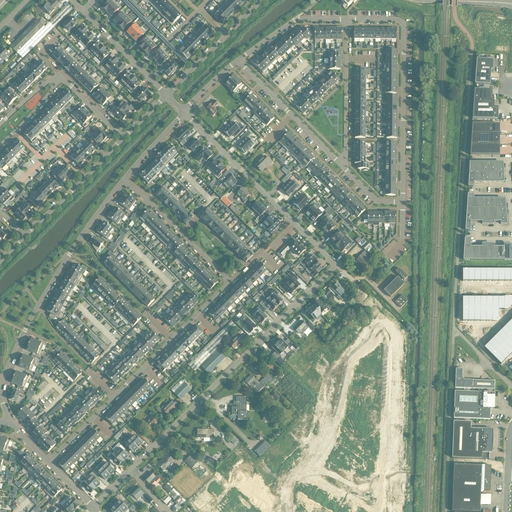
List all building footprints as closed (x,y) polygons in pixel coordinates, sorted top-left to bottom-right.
[(43,9),(49,15),(55,10),(54,9),(59,4),(55,0),(50,5),(48,3),(43,9)] [(111,0),(110,0),(102,8),(107,13),(116,4),(111,0)] [(164,0),(158,0),(152,7),(156,10),(166,1),(164,0)] [(226,4),(225,4),(234,13),(234,12),(238,9),(229,0),(226,4)] [(236,0),(228,0),(229,0),(238,9),(241,5),(236,0)] [(166,1),(156,10),(160,14),(169,5),(166,1)] [(225,3),(221,7),(222,9),(230,17),(234,13),(234,12),(234,13),(225,4),(226,4),(225,3)] [(64,18),(65,16),(72,9),(67,4),(64,8),(55,16),(44,27),(43,26),(46,23),(42,19),(39,22),(37,20),(25,32),(11,47),(18,54),(23,59),(64,18)] [(116,4),(107,13),(111,17),(120,8),(116,4)] [(169,5),(160,14),(164,18),(173,9),(169,5)] [(173,9),(164,18),(168,22),(177,12),(173,9)] [(219,12),(219,13),(226,20),(230,17),(222,9),(219,12)] [(217,11),(213,15),(220,22),(221,22),(223,24),(226,20),(219,13),(219,12),(217,11)] [(123,12),(114,22),(115,22),(114,23),(117,26),(118,25),(118,26),(127,17),(123,12)] [(177,12),(168,22),(172,26),(181,16),(177,12)] [(127,17),(118,26),(119,27),(118,27),(121,30),(122,30),(123,30),(132,21),(127,17)] [(71,18),(64,26),(69,31),(72,28),(72,29),(75,26),(74,26),(77,23),(76,23),(77,22),(73,18),(72,19),(71,18)] [(136,24),(127,33),(131,38),(140,29),(136,24)] [(205,24),(201,28),(202,29),(210,37),(213,33),(211,31),(212,31),(205,24)] [(82,28),(74,36),(80,41),(80,42),(88,34),(86,32),(87,31),(84,28),(83,29),(82,28)] [(299,32),(305,38),(304,38),(306,40),(314,33),(309,29),(307,31),(303,28),(299,32)] [(140,29),(131,38),(136,42),(145,33),(140,29)] [(198,33),(206,41),(210,37),(202,29),(198,33)] [(297,30),(292,34),(300,42),(304,38),(305,38),(299,32),(297,30)] [(198,32),(194,36),(202,44),(202,45),(206,41),(198,33),(198,32)] [(80,41),(79,42),(84,48),(93,39),(93,38),(94,38),(90,34),(90,35),(88,34),(80,42),(80,41)] [(288,39),(295,46),(296,47),(300,42),(292,34),(288,39)] [(194,36),(190,40),(198,48),(202,44),(194,36)] [(148,37),(138,46),(143,51),(152,42),(148,37)] [(286,37),(282,41),(290,49),(291,50),(295,46),(288,39),(286,37)] [(190,40),(186,43),(194,52),(198,48),(190,40)] [(286,53),(290,49),(282,41),(278,45),(286,53)] [(152,42),(143,51),(147,55),(156,46),(152,42)] [(93,47),(89,51),(95,57),(103,49),(100,45),(100,46),(98,43),(96,45),(93,47)] [(182,47),(191,56),(195,52),(194,52),(186,43),(182,47)] [(274,49),(273,49),(281,57),(281,58),(286,53),(278,45),(274,49)] [(181,46),(177,50),(187,60),(191,56),(182,47),(181,46)] [(52,55),(56,59),(65,51),(64,51),(60,47),(59,48),(56,51),(55,52),(52,55)] [(272,47),(267,52),(276,60),(276,61),(277,61),(281,57),(273,49),(274,49),(272,47)] [(2,48),(0,50),(0,63),(8,55),(2,48)] [(161,48),(151,58),(152,59),(155,62),(156,62),(165,53),(165,54),(166,53),(161,48)] [(103,49),(95,57),(100,63),(109,54),(106,52),(107,52),(103,49)] [(65,50),(64,51),(65,51),(56,59),(61,64),(70,55),(65,50)] [(267,52),(263,56),(272,65),(276,61),(276,60),(267,52)] [(165,53),(156,62),(157,63),(156,63),(159,66),(160,67),(169,58),(165,54),(165,53)] [(74,59),(70,55),(61,64),(65,68),(74,59)] [(259,60),(267,69),(272,65),(263,56),(259,60)] [(113,59),(105,67),(110,72),(118,64),(117,62),(118,62),(114,58),(113,59)] [(69,72),(77,64),(78,63),(74,59),(65,68),(69,72)] [(476,59),(475,84),(490,85),(491,70),(493,70),(493,60),(476,59)] [(263,73),(267,69),(259,60),(254,64),(261,71),(262,72),(263,73)] [(42,73),(48,68),(46,65),(44,66),(44,65),(43,65),(40,62),(35,66),(42,73)] [(166,69),(164,72),(168,76),(171,73),(172,74),(175,71),(174,70),(177,68),(172,63),(169,66),(166,69)] [(69,72),(73,76),(81,68),(77,64),(69,72)] [(118,64),(110,72),(116,78),(124,70),(123,69),(124,68),(121,65),(120,66),(118,64)] [(31,70),(38,78),(39,78),(38,77),(42,73),(35,66),(35,65),(30,70),(31,70)] [(86,72),(81,68),(73,76),(78,81),(86,72)] [(38,78),(31,70),(27,74),(34,82),(38,78)] [(90,77),(86,72),(78,81),(82,85),(90,77)] [(327,76),(335,84),(339,80),(331,72),(327,76)] [(22,79),(30,86),(34,82),(27,74),(23,79),(22,79)] [(128,74),(120,82),(126,87),(135,78),(132,76),(132,77),(128,74)] [(326,75),(322,79),(331,88),(335,84),(327,76),(326,75)] [(91,76),(90,77),(82,85),(86,89),(95,80),(91,76)] [(229,80),(238,89),(242,85),(241,84),(233,76),(229,80)] [(22,79),(23,79),(22,78),(17,82),(18,83),(25,90),(30,86),(22,79)] [(135,78),(126,87),(131,93),(132,92),(134,94),(136,92),(137,92),(135,89),(139,85),(136,81),(137,81),(135,78)] [(322,79),(318,83),(319,84),(327,91),(327,92),(331,88),(322,79)] [(86,89),(90,94),(94,90),(99,84),(95,80),(86,89)] [(238,89),(229,80),(225,85),(234,93),(238,89)] [(18,83),(14,87),(17,91),(18,91),(21,95),(25,90),(18,83)] [(316,87),(315,88),(323,95),(327,91),(319,84),(316,87)] [(99,92),(94,97),(98,101),(106,93),(102,89),(103,88),(101,86),(96,90),(99,92)] [(9,90),(5,94),(13,102),(17,98),(12,93),(15,91),(11,87),(8,89),(9,90)] [(315,87),(311,91),(319,99),(323,95),(315,88),(316,87),(315,87)] [(136,92),(134,94),(134,95),(136,97),(141,102),(144,99),(144,100),(147,97),(146,97),(149,94),(148,94),(149,93),(145,89),(144,90),(143,89),(139,94),(137,92),(136,92)] [(67,90),(61,95),(69,103),(73,98),(70,95),(69,94),(68,94),(69,92),(67,90)] [(474,90),(474,99),(490,99),(490,90),(474,90)] [(311,91),(307,95),(308,95),(315,103),(319,99),(311,91)] [(106,93),(98,101),(103,106),(107,101),(110,104),(114,99),(111,97),(111,98),(106,93)] [(305,93),(302,96),(303,98),(304,99),(311,106),(315,103),(308,95),(307,95),(305,93)] [(0,96),(0,101),(1,103),(3,101),(9,106),(13,102),(5,94),(1,98),(0,96)] [(69,103),(61,95),(57,100),(64,107),(66,109),(70,105),(68,103),(69,103)] [(244,103),(243,104),(247,108),(255,99),(251,95),(249,97),(245,101),(244,103)] [(299,102),(307,110),(311,106),(304,99),(303,98),(299,102)] [(255,99),(247,108),(251,111),(259,103),(255,99)] [(474,99),(473,109),(492,109),(492,99),(490,99),(474,99)] [(64,107),(57,100),(53,104),(60,111),(64,107)] [(219,106),(214,101),(211,104),(206,109),(213,116),(218,111),(216,109),(219,106)] [(299,101),(294,105),(296,107),(303,114),(307,110),(299,102),(299,101)] [(118,107),(126,115),(130,110),(131,111),(133,109),(129,104),(126,106),(123,103),(118,107)] [(259,103),(251,111),(254,115),(263,107),(259,103)] [(60,111),(53,104),(48,108),(56,115),(60,111)] [(118,107),(113,111),(117,115),(118,116),(123,121),(127,116),(126,115),(118,107)] [(254,115),(253,116),(258,120),(259,118),(267,111),(263,107),(254,115)] [(56,115),(48,108),(44,113),(45,113),(52,121),(57,116),(56,115)] [(71,115),(71,116),(77,122),(79,121),(87,113),(83,108),(78,113),(76,110),(71,115)] [(496,109),(492,109),(473,109),(472,119),(496,120),(496,109)] [(243,111),(239,116),(242,120),(247,115),(243,111)] [(267,111),(259,118),(263,122),(270,115),(267,111)] [(52,121),(45,113),(41,117),(48,125),(48,124),(52,121)] [(87,113),(79,121),(83,125),(82,126),(85,128),(89,124),(87,122),(92,117),(87,113)] [(263,122),(262,123),(266,127),(267,126),(274,119),(270,115),(263,122)] [(36,121),(45,130),(49,125),(48,124),(48,125),(41,117),(37,121),(36,121)] [(45,130),(36,121),(32,126),(40,134),(45,130)] [(233,122),(223,132),(230,138),(233,135),(234,135),(236,136),(235,137),(235,138),(244,128),(239,124),(237,126),(233,122)] [(472,124),(472,135),(499,135),(499,124),(472,124)] [(40,134),(32,126),(28,130),(36,138),(40,134)] [(99,128),(95,133),(96,134),(103,141),(103,142),(105,141),(108,139),(107,138),(108,137),(99,128)] [(180,133),(175,138),(181,143),(180,144),(183,147),(187,143),(184,140),(190,134),(185,128),(182,131),(179,133),(180,133)] [(36,138),(28,130),(22,136),(25,138),(26,137),(27,138),(32,143),(37,139),(36,138)] [(244,141),(238,147),(245,154),(254,145),(248,138),(251,135),(248,132),(242,138),(244,141)] [(288,133),(280,141),(279,143),(283,147),(285,146),(293,138),(288,133)] [(96,134),(89,141),(94,146),(96,143),(99,146),(103,142),(103,141),(96,134)] [(472,135),(471,145),(499,145),(499,135),(472,135)] [(285,146),(289,150),(297,142),(293,138),(285,146)] [(188,143),(183,148),(184,148),(186,150),(188,148),(193,152),(195,150),(196,151),(198,148),(201,145),(199,143),(199,142),(197,139),(196,140),(192,143),(190,145),(188,143)] [(18,140),(12,146),(20,154),(25,149),(21,145),(20,144),(19,144),(20,142),(18,140)] [(87,142),(82,146),(91,154),(91,155),(96,151),(87,142)] [(288,151),(292,155),(301,146),(297,142),(289,150),(288,151)] [(470,154),(470,155),(499,155),(499,145),(471,145),(470,154)] [(20,154),(12,146),(8,150),(8,149),(8,150),(15,157),(19,153),(20,154)] [(82,146),(78,150),(79,151),(79,150),(87,158),(91,154),(82,146)] [(173,159),(178,154),(169,146),(165,150),(173,159)] [(296,160),(306,150),(301,146),(292,155),(291,156),(296,160)] [(205,163),(212,156),(205,149),(196,158),(200,162),(202,160),(205,163)] [(11,161),(15,157),(8,150),(4,154),(13,163),(11,161)] [(79,151),(76,154),(83,162),(87,158),(79,150),(79,151)] [(169,163),(173,159),(165,150),(160,154),(169,163)] [(306,150),(296,160),(300,164),(301,164),(301,163),(310,155),(306,150)] [(13,163),(4,154),(3,154),(4,154),(2,156),(1,155),(0,156),(0,158),(8,167),(13,163)] [(76,154),(71,158),(80,167),(84,162),(83,162),(76,154)] [(165,167),(169,163),(160,154),(156,158),(157,159),(165,167)] [(301,163),(301,164),(305,168),(306,167),(314,159),(310,155),(301,163)] [(271,164),(264,157),(255,166),(258,170),(259,171),(261,172),(267,166),(268,167),(271,164)] [(0,167),(3,170),(7,166),(8,167),(0,158),(0,167)] [(162,172),(166,168),(165,167),(157,159),(153,163),(161,171),(162,172)] [(315,160),(308,168),(312,172),(319,164),(315,160)] [(205,167),(212,173),(220,164),(218,162),(218,163),(216,161),(212,165),(210,162),(205,167)] [(156,175),(161,171),(153,163),(149,168),(156,175)] [(470,163),(468,187),(473,187),(473,182),(504,182),(503,163),(470,163),(469,163),(470,163)] [(220,164),(212,173),(218,179),(222,175),(220,174),(224,170),(222,168),(223,167),(220,164)] [(316,175),(323,168),(319,164),(312,172),(315,175),(316,175)] [(67,178),(71,174),(63,166),(59,170),(57,168),(67,178)] [(284,184),(292,176),(284,167),(281,170),(287,176),(281,181),(284,184)] [(319,180),(327,172),(323,167),(323,168),(316,175),(315,175),(315,176),(318,180),(319,180)] [(58,178),(62,182),(67,178),(57,168),(53,173),(54,173),(52,176),(56,180),(58,178)] [(152,179),(156,175),(149,168),(145,172),(152,179)] [(148,184),(152,179),(145,172),(140,176),(143,179),(142,180),(144,182),(146,181),(148,184)] [(331,176),(327,172),(319,180),(318,180),(317,181),(321,185),(331,176)] [(227,188),(235,179),(230,174),(226,178),(224,175),(215,183),(219,187),(223,184),(227,188)] [(334,180),(331,176),(321,185),(325,189),(327,187),(334,180)] [(51,179),(46,183),(55,192),(59,187),(51,179)] [(286,188),(283,191),(289,197),(298,188),(295,185),(296,184),(292,180),(285,187),(286,188)] [(331,191),(338,183),(334,180),(327,187),(331,191)] [(55,192),(46,183),(42,188),(50,195),(54,191),(54,192),(55,192)] [(335,195),(342,187),(338,183),(331,191),(335,195)] [(162,187),(156,194),(159,198),(166,191),(168,189),(164,186),(162,187)] [(346,191),(342,187),(335,195),(338,198),(346,191)] [(50,195),(42,188),(38,192),(46,200),(46,199),(50,195)] [(166,191),(159,198),(163,202),(172,193),(168,189),(166,191)] [(243,189),(238,194),(244,200),(242,201),(245,203),(248,200),(246,198),(249,195),(243,189)] [(342,202),(350,195),(346,191),(338,198),(342,202)] [(38,192),(34,197),(42,204),(46,200),(38,192)] [(299,192),(293,197),(297,201),(294,204),(293,204),(300,211),(300,210),(304,207),(304,208),(307,205),(306,204),(309,202),(310,202),(303,195),(299,192)] [(0,200),(0,201),(3,205),(8,200),(10,203),(15,198),(12,196),(11,197),(7,193),(0,200)] [(172,193),(163,202),(167,206),(176,197),(172,193)] [(122,199),(133,206),(136,201),(126,194),(122,199)] [(473,195),(467,195),(465,231),(470,231),(470,222),(482,222),(482,224),(493,225),(493,222),(501,222),(501,225),(507,225),(505,199),(473,199),(473,194),(473,195)] [(346,206),(353,199),(350,195),(342,202),(346,206)] [(231,204),(224,196),(221,200),(228,207),(231,204)] [(34,197),(30,201),(37,209),(42,204),(34,197)] [(176,197),(167,206),(171,209),(178,202),(179,201),(176,197)] [(129,211),(133,206),(122,199),(119,203),(129,211)] [(350,210),(357,203),(353,199),(346,206),(350,210)] [(171,209),(175,213),(181,206),(184,204),(180,200),(179,201),(178,202),(171,209)] [(24,203),(19,208),(28,217),(33,212),(30,209),(32,207),(27,202),(25,204),(24,203)] [(310,209),(305,214),(310,218),(318,210),(320,208),(316,204),(315,204),(313,202),(308,207),(310,209)] [(266,211),(263,208),(261,206),(258,203),(252,208),(260,216),(256,220),(259,222),(264,217),(262,215),(266,211)] [(354,214),(361,207),(357,203),(350,210),(354,214)] [(175,213),(178,217),(185,210),(181,206),(175,213)] [(354,214),(357,218),(365,211),(361,207),(354,214)] [(24,221),(25,221),(28,219),(27,218),(28,217),(19,208),(20,209),(15,214),(23,222),(24,221)] [(111,212),(122,221),(125,216),(114,208),(111,212)] [(203,220),(212,212),(208,208),(200,216),(203,220)] [(140,219),(144,223),(152,214),(148,210),(145,214),(140,219)] [(185,210),(178,217),(182,221),(191,212),(189,214),(185,210)] [(318,210),(310,218),(314,222),(322,214),(318,210)] [(122,221),(111,212),(110,213),(108,216),(107,217),(117,225),(121,220),(122,221)] [(191,212),(182,221),(186,225),(195,216),(191,212)] [(207,224),(216,216),(212,212),(203,220),(207,224)] [(368,214),(365,214),(365,219),(368,219),(368,225),(373,225),(373,213),(368,213),(368,214)] [(144,223),(143,224),(147,227),(156,218),(152,214),(144,223)] [(323,222),(319,226),(321,228),(323,230),(333,220),(326,214),(321,219),(323,222)] [(211,228),(220,219),(216,216),(207,224),(211,228)] [(265,219),(260,223),(267,229),(276,220),(275,220),(271,216),(267,221),(265,219)] [(156,218),(147,227),(151,231),(160,222),(156,218)] [(215,232),(224,223),(220,219),(211,228),(215,232)] [(267,229),(266,229),(273,236),(277,232),(275,230),(280,224),(276,220),(267,229)] [(333,220),(323,230),(325,232),(327,234),(332,230),(334,232),(339,227),(333,220)] [(100,227),(111,235),(109,233),(113,229),(104,222),(100,227)] [(160,222),(151,231),(154,235),(163,226),(164,226),(160,222)] [(219,236),(227,227),(224,223),(215,232),(219,236)] [(163,226),(154,235),(158,239),(167,230),(163,226)] [(333,238),(330,241),(333,244),(336,247),(345,237),(340,232),(343,229),(340,226),(333,233),(336,236),(333,238)] [(108,240),(111,235),(100,227),(100,228),(99,227),(97,230),(97,231),(97,232),(108,240)] [(223,239),(231,231),(227,227),(219,236),(223,239)] [(167,230),(158,239),(162,243),(171,234),(167,230)] [(226,243),(235,235),(231,231),(223,239),(226,243)] [(171,234),(162,243),(166,247),(168,245),(174,238),(171,234)] [(230,247),(239,239),(235,235),(226,243),(230,247)] [(91,241),(90,242),(93,244),(92,246),(97,252),(101,247),(103,244),(104,242),(99,238),(97,240),(94,237),(91,241)] [(174,238),(168,245),(171,249),(179,241),(175,237),(174,238)] [(345,237),(336,247),(338,250),(339,250),(342,252),(345,249),(347,247),(349,249),(353,245),(345,237)] [(465,238),(463,260),(511,260),(511,252),(510,245),(504,245),(504,247),(493,247),(493,245),(482,245),(482,247),(470,247),(470,238),(465,238)] [(234,251),(243,242),(239,239),(230,247),(234,251)] [(363,239),(358,244),(361,247),(366,242),(363,239)] [(171,249),(170,250),(174,254),(181,246),(183,245),(179,241),(171,249)] [(238,255),(247,246),(243,242),(234,251),(238,255)] [(290,242),(279,253),(282,256),(290,248),(299,256),(305,250),(302,247),(300,245),(299,245),(296,242),(293,245),(290,242)] [(371,246),(367,242),(366,242),(361,247),(365,252),(371,246)] [(181,246),(174,254),(178,258),(185,250),(181,246)] [(242,258),(250,250),(247,246),(238,255),(242,258)] [(178,258),(176,260),(180,264),(189,255),(190,254),(185,250),(178,258)] [(246,263),(254,254),(250,250),(242,258),(246,263)] [(366,270),(371,265),(369,263),(372,260),(364,252),(361,255),(362,255),(357,261),(362,266),(362,267),(364,269),(364,268),(366,270)] [(112,255),(104,263),(108,267),(116,259),(112,255)] [(189,255),(180,264),(184,268),(185,267),(193,259),(189,255)] [(307,261),(304,259),(300,263),(307,270),(316,261),(317,261),(315,259),(315,258),(313,256),(313,257),(312,256),(307,261)] [(116,259),(108,267),(111,271),(118,264),(120,262),(116,259)] [(193,259),(185,267),(189,271),(197,263),(193,259)] [(318,263),(316,261),(307,270),(306,271),(313,278),(318,273),(315,271),(320,266),(320,265),(318,262),(318,263)] [(189,271),(188,272),(192,276),(194,274),(201,267),(197,263),(189,271)] [(263,274),(267,270),(260,263),(256,267),(263,274)] [(74,264),(71,270),(83,276),(87,269),(82,266),(81,268),(74,264)] [(118,264),(111,271),(115,274),(122,268),(118,264)] [(201,267),(194,274),(198,278),(205,271),(201,267)] [(260,277),(263,274),(256,267),(253,271),(260,277)] [(122,268),(115,274),(119,278),(125,271),(122,268)] [(398,269),(395,272),(404,281),(407,277),(398,269)] [(80,282),(83,276),(71,270),(68,275),(77,280),(80,282)] [(205,271),(198,278),(202,282),(210,274),(205,270),(205,271)] [(125,271),(119,278),(122,282),(129,275),(125,271)] [(256,281),(260,277),(253,271),(249,274),(256,281)] [(291,277),(286,282),(295,290),(297,289),(300,286),(296,282),(295,281),(297,279),(291,272),(288,275),(291,277)] [(202,282),(201,283),(205,287),(214,278),(210,274),(202,282)] [(252,285),(256,281),(249,274),(246,278),(252,285)] [(77,287),(80,282),(77,280),(68,275),(65,280),(77,287)] [(129,275),(122,282),(126,285),(133,278),(129,275)] [(391,298),(404,284),(397,277),(384,291),(391,298)] [(133,278),(126,285),(129,289),(136,282),(133,278)] [(214,278),(205,287),(209,291),(218,283),(214,278)] [(249,288),(252,285),(246,278),(242,282),(249,288)] [(95,292),(104,283),(100,279),(91,288),(95,292)] [(77,287),(65,280),(65,281),(62,286),(73,292),(74,292),(72,291),(75,286),(76,287),(77,287)] [(136,282),(129,289),(133,292),(140,286),(136,282)] [(245,292),(249,288),(242,282),(238,285),(245,292)] [(281,284),(279,287),(285,293),(287,291),(291,295),(294,292),(295,290),(286,282),(283,286),(281,284)] [(108,287),(104,283),(95,292),(100,296),(108,287)] [(332,289),(339,296),(338,298),(341,301),(348,294),(339,285),(339,286),(337,284),(332,289)] [(241,295),(245,292),(238,285),(235,289),(241,295)] [(73,292),(62,286),(60,290),(59,290),(70,297),(73,292)] [(140,286),(133,292),(137,296),(143,289),(140,286)] [(104,301),(112,292),(113,292),(108,287),(100,296),(104,301)] [(143,289),(137,296),(140,300),(147,293),(143,289)] [(238,299),(241,295),(235,289),(231,292),(238,299)] [(328,289),(323,295),(326,298),(331,292),(328,289)] [(70,297),(59,290),(56,295),(66,301),(68,296),(70,297)] [(272,296),(269,298),(278,307),(283,301),(277,296),(279,294),(276,291),(274,293),(273,291),(270,294),(272,296)] [(108,305),(116,296),(112,292),(104,301),(108,305)] [(234,303),(238,299),(231,292),(228,296),(234,303)] [(147,293),(140,300),(144,303),(151,296),(147,293)] [(190,294),(186,297),(194,306),(198,302),(190,294)] [(322,294),(320,295),(327,302),(328,300),(326,298),(323,295),(322,294)] [(64,307),(63,306),(66,301),(56,295),(52,301),(64,307)] [(115,307),(121,300),(116,296),(108,305),(109,304),(113,308),(112,308),(113,309),(115,307)] [(151,296),(144,303),(148,307),(154,300),(151,296)] [(231,306),(234,303),(228,296),(224,300),(231,306)] [(406,303),(407,301),(402,296),(400,297),(400,298),(395,303),(401,308),(406,303),(406,304),(406,303)] [(183,301),(182,301),(191,309),(194,306),(186,297),(183,301)] [(278,307),(269,298),(264,303),(262,301),(260,304),(266,310),(268,308),(269,309),(272,312),(278,307)] [(117,312),(126,303),(122,299),(121,300),(115,307),(113,309),(117,312)] [(182,300),(178,304),(187,313),(191,309),(182,301),(183,301),(182,300)] [(227,310),(231,306),(224,300),(220,303),(227,310)] [(61,313),(61,312),(64,307),(52,301),(49,306),(50,306),(61,313)] [(313,307),(321,315),(326,309),(318,301),(313,307)] [(126,303),(117,312),(120,316),(129,307),(130,307),(126,303)] [(223,313),(227,310),(220,303),(217,307),(223,313)] [(178,304),(174,307),(175,308),(183,316),(184,316),(187,313),(178,304)] [(58,318),(61,313),(50,306),(47,311),(51,314),(49,317),(54,320),(56,317),(58,318)] [(254,316),(262,324),(267,318),(263,314),(265,312),(259,306),(257,308),(259,311),(254,316)] [(124,320),(133,311),(129,307),(120,316),(124,320)] [(220,317),(223,313),(217,307),(213,310),(220,317)] [(310,309),(307,313),(315,320),(320,315),(321,315),(313,307),(312,307),(310,309)] [(172,312),(180,320),(184,317),(184,316),(183,316),(175,308),(172,312)] [(216,321),(220,317),(213,310),(209,314),(216,321)] [(128,324),(137,315),(133,311),(124,320),(128,324)] [(171,311),(167,315),(168,316),(168,315),(177,324),(180,320),(172,312),(171,311)] [(141,318),(137,315),(128,324),(132,328),(141,318)] [(168,316),(164,319),(173,328),(177,324),(168,315),(168,316)] [(247,318),(241,324),(251,334),(257,328),(247,318)] [(61,333),(68,326),(63,321),(56,328),(57,328),(56,329),(58,331),(59,331),(61,333)] [(301,321),(293,329),(298,333),(300,331),(303,333),(308,328),(312,332),(314,329),(309,323),(306,326),(301,321)] [(193,360),(188,365),(195,372),(200,366),(201,366),(209,375),(226,358),(217,349),(215,347),(236,326),(231,322),(193,360)] [(66,339),(73,331),(68,326),(61,333),(66,339)] [(203,333),(196,326),(192,330),(199,337),(203,333)] [(511,333),(505,327),(501,331),(509,339),(511,336),(511,333)] [(199,337),(192,330),(188,334),(195,340),(199,337)] [(71,344),(71,343),(78,336),(73,331),(66,339),(71,344)] [(240,331),(237,334),(236,333),(232,337),(234,339),(229,345),(227,343),(224,345),(229,350),(232,348),(234,350),(247,337),(240,331)] [(501,331),(497,335),(505,344),(509,339),(501,331)] [(151,332),(147,336),(155,344),(159,340),(151,332)] [(378,333),(371,340),(375,344),(382,337),(378,333)] [(195,340),(188,334),(185,337),(192,344),(195,340)] [(497,335),(492,340),(501,348),(505,344),(497,335)] [(76,348),(84,341),(81,339),(79,336),(78,336),(71,343),(76,348)] [(147,336),(143,339),(151,348),(155,344),(147,336)] [(192,344),(185,337),(181,341),(188,348),(192,344)] [(382,337),(375,344),(378,347),(385,340),(382,337)] [(29,344),(29,345),(41,350),(44,345),(46,346),(47,343),(39,339),(38,342),(31,339),(31,340),(30,340),(29,344)] [(142,339),(138,342),(148,352),(147,351),(151,348),(143,339),(142,339)] [(277,342),(276,343),(284,352),(288,348),(289,349),(292,346),(293,344),(288,339),(285,342),(284,343),(280,339),(278,342),(277,342)] [(385,340),(378,347),(381,350),(388,343),(385,340)] [(492,340),(488,344),(496,352),(501,348),(492,340)] [(89,346),(84,341),(76,348),(82,353),(90,345),(90,344),(89,346)] [(188,348),(181,341),(178,344),(184,351),(188,348)] [(138,342),(134,346),(144,356),(148,352),(138,342)] [(274,353),(271,356),(277,361),(280,358),(281,356),(280,356),(284,352),(276,343),(274,345),(275,345),(272,348),(275,351),(276,352),(275,353),(274,353)] [(388,343),(381,350),(385,354),(392,347),(388,343)] [(184,351),(178,344),(174,348),(181,355),(184,351)] [(488,344),(484,348),(492,356),(496,352),(488,344)] [(511,350),(505,344),(501,348),(509,356),(511,353),(511,350)] [(39,356),(41,350),(29,345),(27,350),(39,356)] [(86,359),(95,350),(90,345),(82,353),(81,354),(86,359)] [(131,350),(140,359),(144,356),(134,346),(136,348),(132,352),(131,350)] [(317,351),(313,355),(314,356),(321,362),(325,357),(321,354),(324,351),(318,346),(315,349),(317,351)] [(181,355),(174,348),(170,352),(177,358),(181,355)] [(501,348),(496,352),(505,361),(509,356),(501,348)] [(91,364),(99,356),(94,352),(96,350),(95,350),(86,359),(91,364)] [(128,353),(127,354),(128,355),(136,363),(139,359),(140,360),(140,359),(131,350),(128,353)] [(364,351),(357,358),(361,363),(368,356),(370,358),(373,355),(367,350),(365,353),(364,351)] [(177,358),(170,352),(167,355),(174,362),(177,358)] [(496,352),(492,356),(501,365),(505,361),(496,352)] [(61,353),(53,361),(58,367),(67,358),(61,353)] [(23,355),(21,361),(33,366),(36,361),(23,355)] [(128,355),(124,358),(132,367),(132,366),(136,363),(128,355)] [(174,362),(167,355),(163,359),(170,366),(174,362)] [(309,358),(306,361),(311,366),(314,364),(317,367),(322,362),(321,362),(314,356),(310,360),(309,358)] [(63,372),(72,363),(67,358),(58,367),(63,372)] [(121,362),(120,362),(129,370),(132,367),(124,358),(124,359),(121,363),(121,362)] [(276,362),(281,367),(281,366),(285,363),(280,358),(277,361),(276,361),(276,362)] [(170,366),(163,359),(159,363),(166,370),(170,366)] [(31,372),(33,366),(21,361),(21,362),(20,361),(18,365),(19,365),(19,366),(31,372)] [(120,362),(117,365),(126,374),(129,370),(120,362)] [(71,364),(72,363),(63,372),(64,371),(69,376),(76,369),(71,364)] [(156,366),(163,373),(166,370),(159,363),(156,366)] [(113,368),(122,377),(125,374),(126,374),(117,365),(118,366),(115,369),(113,368)] [(350,367),(348,373),(358,375),(359,369),(362,370),(362,367),(355,365),(355,368),(350,367)] [(113,368),(109,371),(118,380),(122,377),(113,368)] [(74,381),(82,374),(76,369),(69,376),(74,381)] [(455,389),(473,389),(494,390),(495,381),(493,381),(493,382),(473,381),(465,380),(462,378),(463,369),(456,369),(455,389)] [(108,370),(105,374),(108,376),(107,376),(115,384),(118,380),(109,371),(108,370)] [(14,377),(26,383),(29,377),(16,372),(16,373),(15,373),(14,376),(14,377)] [(272,385),(299,412),(310,401),(280,372),(270,383),(265,387),(268,389),(272,385)] [(348,373),(347,379),(358,381),(357,380),(358,375),(348,373)] [(251,375),(245,381),(252,388),(253,389),(253,390),(256,392),(256,393),(257,393),(258,393),(258,392),(264,387),(260,383),(258,384),(257,384),(257,383),(258,382),(251,375)] [(12,382),(12,383),(18,386),(17,388),(23,390),(26,383),(14,377),(14,378),(13,378),(11,382),(12,382)] [(151,386),(144,380),(140,384),(147,390),(151,386)] [(182,380),(171,391),(180,400),(191,390),(185,383),(183,381),(182,380)] [(140,384),(136,387),(143,394),(147,390),(140,384)] [(136,387),(132,391),(139,398),(143,394),(136,387)] [(93,388),(89,392),(98,401),(102,397),(93,388)] [(10,400),(16,402),(17,400),(19,401),(20,397),(19,396),(20,393),(14,390),(10,400)] [(88,390),(84,394),(87,396),(95,404),(98,401),(89,392),(88,390)] [(136,402),(139,398),(132,391),(129,395),(136,402)] [(275,392),(272,396),(277,401),(281,398),(275,392)] [(494,409),(494,406),(494,393),(455,392),(454,419),(490,420),(490,409),(494,409)] [(129,395),(125,399),(132,406),(136,402),(129,395)] [(87,396),(83,399),(92,408),(95,404),(87,396)] [(229,416),(229,420),(236,420),(236,416),(238,416),(238,420),(248,420),(248,412),(246,412),(246,405),(244,405),(244,397),(236,397),(236,406),(237,406),(237,408),(232,408),(231,416),(229,416)] [(83,399),(80,403),(88,411),(91,408),(92,408),(83,399)] [(128,409),(132,406),(125,399),(121,403),(128,409)] [(172,401),(170,403),(167,401),(165,403),(168,405),(162,411),(168,416),(178,406),(176,405),(177,405),(176,404),(175,404),(172,401)] [(76,406),(85,415),(85,414),(88,411),(80,403),(80,404),(77,407),(76,406)] [(121,403),(117,406),(124,413),(128,409),(121,403)] [(18,414),(21,418),(29,410),(26,406),(18,414)] [(76,406),(73,410),(81,418),(85,415),(76,406)] [(120,417),(124,413),(117,406),(113,410),(120,417)] [(341,410),(340,412),(350,414),(351,408),(341,406),(341,410)] [(33,413),(29,410),(21,418),(24,421),(33,413)] [(68,413),(77,422),(81,418),(73,410),(70,412),(69,414),(68,413)] [(110,414),(117,421),(120,417),(113,410),(110,414)] [(28,425),(35,417),(32,414),(33,413),(24,421),(28,425)] [(68,413),(64,417),(73,426),(77,422),(68,413)] [(117,421),(110,414),(106,418),(112,425),(117,421)] [(305,416),(304,419),(307,420),(305,428),(312,429),(314,420),(311,420),(312,417),(305,416)] [(341,416),(339,422),(348,426),(350,421),(341,416)] [(30,429),(38,421),(35,418),(35,417),(28,425),(26,426),(30,429)] [(60,420),(69,429),(73,426),(64,417),(66,418),(62,422),(60,420)] [(152,418),(144,425),(150,431),(157,423),(152,418)] [(60,420),(56,424),(65,433),(69,429),(60,420)] [(30,429),(33,433),(41,425),(38,421),(30,429)] [(339,422),(336,427),(337,428),(345,432),(348,426),(339,422)] [(453,422),(453,440),(493,442),(493,436),(492,430),(471,429),(471,422),(453,422)] [(42,425),(41,425),(33,433),(32,434),(35,437),(44,428),(41,425),(42,425)] [(48,432),(44,428),(35,437),(39,441),(48,432)] [(337,428),(335,432),(344,437),(346,432),(345,432),(337,428)] [(299,434),(295,438),(302,445),(304,443),(305,443),(307,441),(306,441),(307,440),(303,437),(306,434),(300,429),(297,432),(299,434)] [(90,434),(97,441),(101,437),(94,430),(90,434)] [(213,439),(213,433),(213,430),(197,430),(197,439),(213,439)] [(48,432),(39,441),(37,442),(41,446),(49,437),(46,434),(48,432)] [(335,432),(333,437),(342,441),(344,437),(335,432)] [(90,434),(86,438),(93,445),(97,441),(90,434)] [(130,440),(137,448),(142,443),(134,436),(130,440)] [(0,443),(8,447),(10,441),(0,437),(0,443)] [(41,446),(44,449),(52,441),(49,437),(41,446)] [(333,437),(330,441),(339,446),(342,441),(333,437)] [(89,449),(93,445),(86,438),(82,442),(89,449)] [(290,440),(287,443),(292,448),(295,445),(298,449),(302,445),(295,438),(292,441),(290,440)] [(129,439),(124,444),(129,449),(130,450),(133,452),(135,451),(137,449),(136,449),(137,448),(130,440),(129,439)] [(452,458),(454,458),(489,460),(489,453),(491,453),(492,448),(493,442),(453,440),(452,458)] [(56,444),(52,441),(44,449),(48,452),(56,444)] [(265,441),(254,452),(259,457),(270,447),(265,441)] [(330,441),(328,446),(336,450),(337,450),(339,446),(330,441)] [(82,442),(78,445),(85,452),(89,449),(82,442)] [(81,456),(85,452),(78,445),(74,449),(81,456)] [(283,450),(279,454),(286,461),(288,459),(289,460),(290,458),(290,457),(287,453),(289,451),(284,445),(281,448),(283,450)] [(327,445),(324,451),(333,455),(336,450),(328,446),(327,445)] [(119,448),(114,452),(123,461),(127,457),(125,454),(124,453),(123,452),(121,450),(119,448)] [(74,449),(71,453),(77,460),(81,456),(74,449)] [(240,450),(235,455),(243,463),(249,458),(240,450)] [(16,455),(20,459),(24,455),(20,451),(16,455)] [(324,451),(322,456),(331,461),(333,455),(324,451)] [(114,452),(107,459),(112,464),(114,462),(115,463),(118,466),(119,465),(121,464),(121,463),(123,461),(114,452)] [(67,457),(74,464),(77,460),(71,453),(67,457)] [(274,456),(271,459),(276,464),(278,461),(282,465),(286,461),(279,454),(275,458),(274,456)] [(22,469),(23,470),(32,460),(28,455),(26,457),(22,462),(20,463),(24,468),(22,469)] [(167,467),(169,469),(173,474),(178,469),(174,465),(171,467),(169,465),(173,461),(167,455),(163,460),(162,462),(161,462),(157,465),(163,471),(167,467)] [(235,455),(230,461),(238,469),(243,463),(235,455)] [(192,469),(198,463),(191,456),(185,462),(192,469)] [(67,457),(63,461),(70,468),(74,464),(67,457)] [(347,458),(345,465),(348,466),(347,471),(353,473),(355,463),(350,462),(351,459),(347,458)] [(37,464),(32,460),(23,470),(27,474),(37,464)] [(63,461),(59,465),(66,472),(70,468),(63,461)] [(105,462),(101,467),(105,472),(110,476),(110,475),(111,476),(112,474),(112,473),(114,471),(111,468),(110,467),(105,462)] [(355,463),(353,473),(356,473),(355,474),(358,475),(358,474),(359,474),(360,469),(363,470),(365,463),(361,462),(360,464),(355,463)] [(31,478),(40,469),(36,465),(37,464),(27,474),(28,473),(32,477),(31,478)] [(226,464),(221,469),(229,478),(235,472),(226,464)] [(260,464),(252,472),(256,476),(264,468),(260,464)] [(452,511),(455,511),(458,511),(479,511),(481,492),(490,492),(491,466),(477,466),(473,464),(472,465),(454,465),(452,511)] [(101,467),(96,471),(101,476),(102,477),(105,480),(107,478),(107,479),(109,477),(109,476),(110,476),(105,472),(101,467)] [(264,468),(256,476),(260,481),(269,472),(264,468)] [(44,473),(40,469),(31,478),(35,482),(45,473),(45,472),(44,473)] [(89,474),(85,479),(86,480),(88,481),(95,489),(95,488),(96,489),(98,487),(97,487),(100,484),(98,483),(99,482),(101,481),(92,472),(90,475),(89,474)] [(160,479),(156,476),(155,477),(150,472),(143,479),(151,487),(155,482),(156,483),(160,479)] [(269,472),(260,481),(265,485),(273,477),(269,472)] [(40,486),(49,477),(45,473),(35,482),(40,486)] [(309,475),(305,479),(313,486),(317,482),(318,483),(321,480),(315,476),(313,478),(309,475)] [(41,486),(45,490),(44,491),(53,481),(49,477),(40,486),(40,487),(41,486)] [(273,477),(265,485),(269,489),(277,481),(273,477)] [(305,479),(302,483),(309,490),(313,486),(305,479)] [(86,480),(79,487),(84,492),(86,489),(87,490),(88,491),(90,493),(91,493),(92,493),(93,491),(95,489),(88,481),(86,480)] [(58,485),(53,481),(44,491),(48,495),(58,485)] [(302,483),(298,487),(306,494),(309,490),(302,483)] [(52,499),(62,490),(58,485),(48,495),(52,499)] [(168,494),(172,490),(167,485),(163,489),(168,494)] [(231,486),(226,491),(229,494),(231,492),(234,496),(241,489),(237,485),(234,488),(231,486)] [(330,486),(327,496),(333,498),(336,488),(330,486)] [(136,487),(130,494),(134,499),(135,498),(137,501),(141,497),(143,499),(144,499),(149,505),(153,501),(147,495),(145,497),(144,495),(136,487)] [(295,491),(294,492),(298,496),(296,498),(301,503),(304,500),(302,499),(306,494),(298,487),(295,491)] [(336,488),(333,498),(338,500),(338,501),(342,490),(336,488)] [(173,490),(168,494),(169,495),(174,500),(173,500),(174,500),(173,501),(176,504),(172,509),(175,511),(176,511),(181,507),(180,507),(185,502),(186,501),(174,489),(173,490)] [(241,489),(234,496),(238,499),(236,501),(239,504),(244,499),(242,496),(245,493),(241,489)] [(342,490),(338,501),(344,502),(347,493),(341,491),(342,490)] [(347,493),(344,502),(350,504),(353,495),(347,493)] [(166,505),(171,500),(167,495),(162,500),(164,502),(163,502),(166,505)] [(353,495),(350,504),(356,506),(359,497),(353,495)] [(79,506),(71,497),(66,502),(75,511),(75,510),(76,511),(79,508),(79,507),(79,506)] [(244,499),(239,504),(242,507),(243,505),(247,509),(254,502),(250,498),(247,501),(244,499)] [(116,505),(115,506),(121,511),(126,511),(129,510),(126,507),(127,507),(125,505),(124,505),(120,501),(119,501),(117,504),(116,505)] [(74,511),(75,511),(66,502),(62,506),(67,511),(74,511),(75,511),(74,511)] [(254,502),(247,509),(250,511),(256,511),(257,511),(255,509),(258,506),(254,502)]
